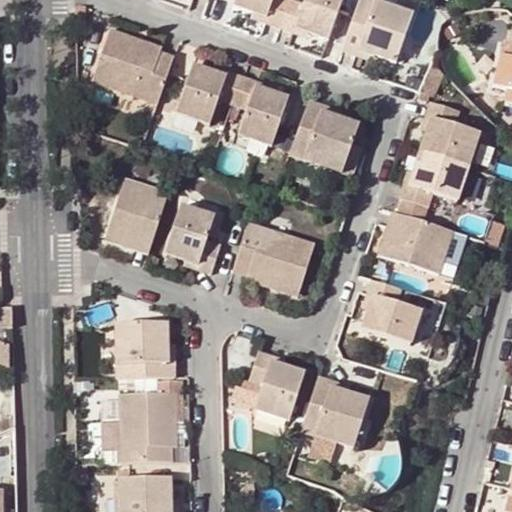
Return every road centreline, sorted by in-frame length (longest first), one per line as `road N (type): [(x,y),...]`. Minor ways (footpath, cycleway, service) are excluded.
road 1 (residential): [(121,0),(367,95),(386,110),(387,134),(325,321),(289,334),(215,308)]
road 2 (residential): [(39,254),(44,511)]
road 3 (residential): [(35,0),(39,254)]
road 4 (residential): [(511,304),(454,511)]
road 5 (residential): [(215,308),(210,511)]
road 6 (residential): [(215,308),(39,254)]
